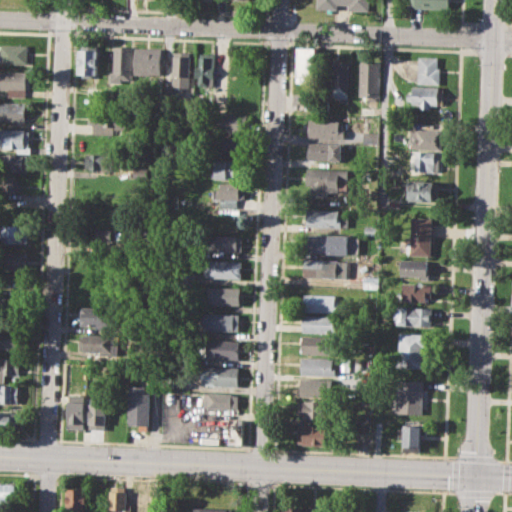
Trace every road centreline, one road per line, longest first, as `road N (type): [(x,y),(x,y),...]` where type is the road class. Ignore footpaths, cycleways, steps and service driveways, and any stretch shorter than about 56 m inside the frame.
road 1 (residential): [(0,16),(511,38)]
road 2 (secondary): [(0,455),(511,477)]
road 3 (tertiary): [(494,0),(473,511)]
road 4 (residential): [(279,0),(259,511)]
road 5 (residential): [(64,0),(45,511)]
